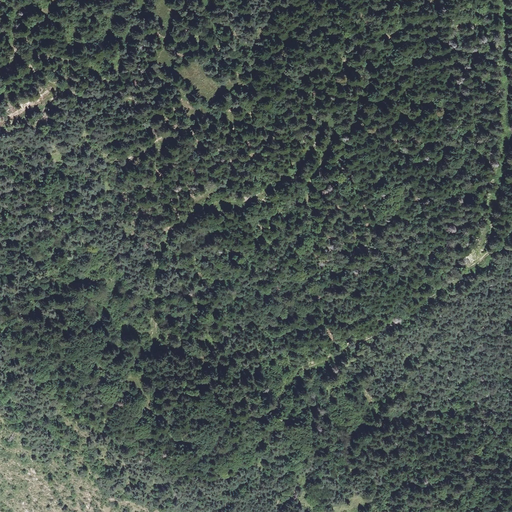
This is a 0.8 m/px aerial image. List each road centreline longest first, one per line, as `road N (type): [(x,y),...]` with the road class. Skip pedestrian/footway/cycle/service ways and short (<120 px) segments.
road 1 (track): [(0,44),(77,95),(225,120),(249,93),(277,0)]
road 2 (track): [(511,228),(401,318),(295,375),(264,415)]
road 3 (track): [(473,264),(504,138),(500,0)]
road 4 (track): [(158,353),(153,265),(166,236),(231,166),(231,117)]
road 5 (track): [(247,200),(296,163),(339,95),(346,55),(333,0)]
road 6 (track): [(264,415),(218,367),(207,338),(158,353)]
